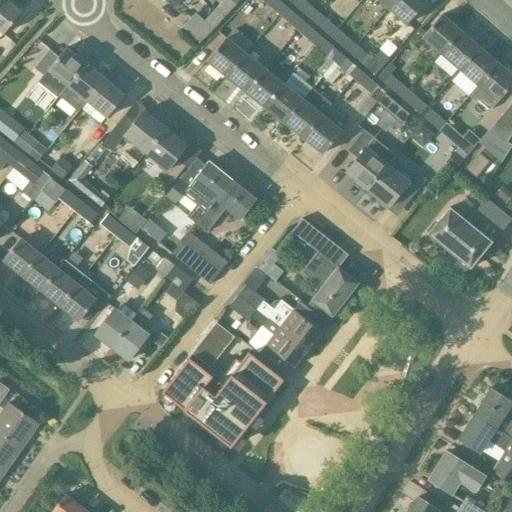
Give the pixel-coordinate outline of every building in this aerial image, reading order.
[(21,11),(7,0),(0,0),(0,30),(3,33),(21,11)] [(224,0),(223,0),(214,10),(223,19),(233,8),(224,0)] [(286,5),(280,0),(271,0),(268,5),(278,15),(286,5)] [(427,0),(426,0),(393,0),(389,6),(407,23),(427,0)] [(301,12),(311,21),(319,13),(308,3),(301,12)] [(223,19),(214,10),(205,21),(214,29),(223,19)] [(214,29),(205,21),(196,12),(182,27),(200,43),(214,29)] [(297,31),(305,21),(294,12),(286,21),(297,31)] [(423,36),(442,52),(461,30),(442,13),(423,36)] [(327,19),(319,28),(330,37),(337,29),(327,19)] [(305,21),(297,31),(308,40),(316,31),(305,21)] [(480,46),(461,30),(442,52),(461,68),(480,46)] [(349,53),(356,45),(345,35),(338,44),(349,53)] [(208,60),(228,76),(246,53),(226,37),(208,60)] [(323,53),(334,63),(342,53),(331,44),(323,53)] [(498,62),(480,46),(461,68),(480,84),(498,62)] [(59,98),(69,85),(86,63),(67,48),(49,69),(38,84),(58,99),(59,98)] [(355,59),(375,76),(390,59),(381,51),(373,60),(363,50),(355,59)] [(246,53),(228,76),(247,91),(265,68),(246,53)] [(353,62),(342,53),(334,63),(345,72),(353,62)] [(489,111),(499,100),(511,84),(511,73),(498,62),(480,84),(470,95),(489,111)] [(82,108),(106,78),(86,63),(69,85),(59,98),(78,113),(82,108)] [(247,91),(266,106),(284,83),(265,68),(247,91)] [(364,88),(372,79),(361,69),(353,79),(364,88)] [(125,94),(106,78),(88,100),(82,108),(90,116),(97,107),(108,116),(125,94)] [(398,81),(391,89),(401,99),(409,90),(398,81)] [(303,98),(284,83),(266,106),(285,121),(303,98)] [(323,113),(323,114),(332,103),(312,88),(304,98),(303,98),(285,121),(304,136),(323,113)] [(388,110),(396,100),(386,91),(377,101),(388,110)] [(417,97),(409,105),(420,115),(427,106),(417,97)] [(511,102),(488,131),(507,143),(511,134),(511,102)] [(126,134),(147,151),(167,127),(145,109),(134,123),(125,115),(105,140),(115,148),(126,134)] [(323,113),(304,136),(324,152),(348,121),(340,114),(334,122),(323,114),(323,113)] [(428,122),(439,131),(446,122),(435,113),(428,122)] [(14,141),(23,130),(9,118),(0,130),(14,141)] [(446,122),(439,131),(449,140),(457,132),(446,122)] [(420,124),(411,137),(426,147),(435,135),(420,124)] [(188,144),(167,127),(147,151),(167,167),(160,176),(170,185),(186,165),(177,158),(188,144)] [(369,188),(389,163),(396,154),(365,129),(348,150),(357,158),(347,170),(369,188)] [(38,141),(23,130),(14,141),(29,154),(38,141)] [(17,148),(4,138),(0,143),(0,157),(6,162),(17,148)] [(490,161),(480,152),(466,168),(476,177),(490,161)] [(66,182),(75,169),(59,158),(51,170),(66,182)] [(30,159),(19,173),(32,183),(44,170),(30,159)] [(188,217),(197,224),(199,220),(232,180),(208,161),(193,180),(184,172),(164,197),(174,205),(186,190),(200,202),(188,217)] [(402,173),(389,163),(369,188),(390,205),(402,190),(411,198),(427,178),(409,164),(402,173)] [(255,199),(232,180),(199,220),(208,227),(225,205),(241,217),(255,199)] [(59,198),(74,210),(82,200),(66,188),(59,198)] [(477,209),(502,228),(511,217),(487,198),(477,209)] [(98,213),(82,200),(74,210),(90,223),(98,213)] [(463,274),(470,266),(471,267),(493,240),(451,206),(430,233),(459,257),(453,266),(463,274)] [(100,223),(115,235),(123,225),(108,213),(100,223)] [(293,230),(319,251),(303,272),(321,286),(312,299),(334,315),(359,281),(339,266),(349,253),(303,217),(293,230)] [(138,238),(123,225),(115,235),(130,248),(138,238)] [(23,275),(40,253),(21,238),(4,260),(23,275)] [(206,262),(182,242),(172,253),(197,273),(206,262)] [(59,268),(40,253),(23,275),(42,290),(59,268)] [(156,268),(166,277),(175,265),(164,257),(156,268)] [(84,274),(66,259),(59,268),(42,290),(60,304),(84,274)] [(193,278),(175,265),(166,277),(173,282),(166,292),(177,300),(193,278)] [(92,280),(84,274),(60,304),(79,320),(97,298),(86,289),(92,280)] [(246,285),(240,293),(258,307),(264,300),(265,299),(255,292),(246,285)] [(189,316),(199,297),(185,291),(176,310),(189,316)] [(257,309),(258,307),(240,293),(230,306),(248,321),(257,309)] [(281,325),(309,346),(322,330),(312,322),(317,316),(306,307),(300,302),(294,309),(282,300),(281,300),(275,300),(271,306),(264,300),(258,307),(270,316),(281,325)] [(95,332),(113,346),(138,314),(120,301),(95,332)] [(143,307),(138,314),(113,346),(129,359),(149,334),(144,329),(153,315),(143,307)] [(274,362),(289,373),(295,364),(309,346),(281,325),(270,316),(258,307),(257,309),(252,316),(264,325),(275,334),(261,352),(274,362)] [(193,353),(210,367),(234,336),(216,322),(192,353),(193,353)] [(168,338),(160,332),(153,341),(161,348),(168,338)] [(191,355),(163,390),(232,444),(285,377),(250,350),(216,393),(205,385),(214,374),(191,355)] [(511,399),(494,388),(477,414),(507,433),(511,437),(511,420),(504,415),(511,402),(511,399)] [(0,415),(0,433),(22,449),(39,425),(9,404),(0,415)] [(511,437),(507,433),(477,414),(461,440),(480,452),(488,439),(504,450),(492,470),(511,482),(511,437)] [(0,433),(0,468),(5,472),(22,449),(0,433)] [(460,480),(476,490),(485,476),(469,466),(470,464),(449,451),(430,480),(452,493),(460,480)] [(511,511),(511,492),(501,508),(505,511),(511,511)] [(86,511),(66,495),(52,511),(86,511)] [(409,511),(435,511),(438,507),(420,495),(409,511)] [(487,511),(465,498),(457,511),(456,511),(487,511)]
